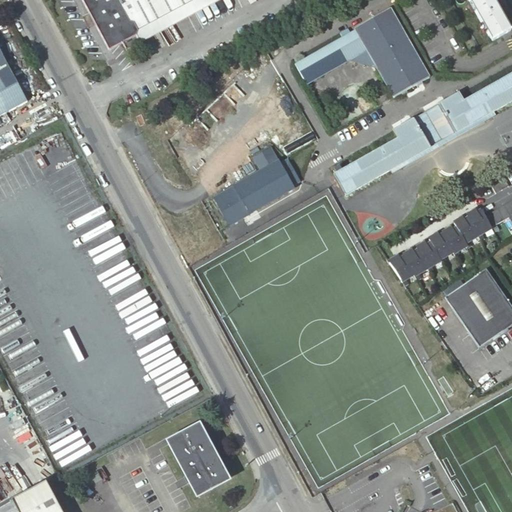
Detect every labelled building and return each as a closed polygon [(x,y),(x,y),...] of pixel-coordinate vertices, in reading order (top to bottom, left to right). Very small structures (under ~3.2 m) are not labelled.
[(89,0),(112,45),(123,40),(128,50),(143,43),(141,40),(138,34),(140,30),(137,22),(132,21),(130,16),(145,8),(157,32),(220,0),(89,0)] [(468,0),(493,42),(510,32),(500,14),(505,11),(498,0),(468,0)] [(138,34),(141,40),(157,32),(145,8),(130,16),(132,21),(137,22),(140,30),(138,34)] [(355,30),(295,64),(306,84),(347,60),(341,50),(360,39),(394,98),(429,79),(389,9),(355,28),(355,30)] [(0,47),(0,118),(30,102),(0,47)] [(392,175),(402,169),(400,166),(483,119),(485,122),(495,117),(493,114),(511,102),(511,76),(463,104),(458,96),(393,132),(398,140),(333,177),(343,195),(344,197),(390,171),(392,175)] [(400,166),(402,169),(485,122),(483,119),(400,166)] [(279,163),(214,199),(228,226),(294,189),(292,186),(300,182),(288,161),(281,165),(279,163)] [(508,186),(502,175),(489,182),(495,194),(508,186)] [(511,216),(511,201),(484,217),(481,212),(477,214),(475,212),(466,217),(468,219),(464,221),(462,219),(453,224),(456,229),(453,232),(451,229),(442,234),(443,235),(439,237),(438,235),(428,240),(430,244),(426,246),(425,244),(416,249),(417,252),(413,254),(412,251),(403,256),(403,257),(400,260),(398,257),(389,262),(405,286),(408,285),(405,279),(413,275),(417,281),(421,279),(418,274),(427,269),(430,274),(434,271),(431,266),(440,261),(443,265),(447,263),(443,257),(452,252),(456,259),(460,257),(457,251),(466,246),(467,249),(471,247),(468,241),(477,236),(480,241),(484,239),(481,234),(509,218),(511,216)] [(511,308),(485,270),(444,299),(479,349),(511,325),(511,308)] [(126,437),(140,430),(131,414),(129,415),(125,407),(119,410),(123,416),(117,419),(126,437)] [(194,429),(169,442),(197,495),(227,479),(218,461),(213,464),(209,457),(214,454),(199,426),(194,429)] [(59,511),(43,480),(8,499),(15,511),(59,511)]
